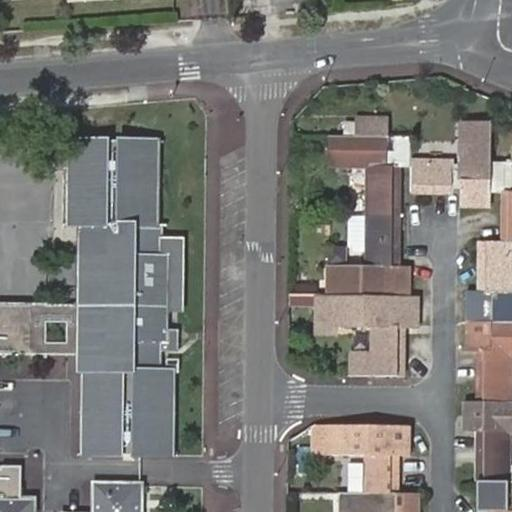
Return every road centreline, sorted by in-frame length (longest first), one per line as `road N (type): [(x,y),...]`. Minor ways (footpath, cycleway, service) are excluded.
road 1 (residential): [(261,400),(260,57)]
road 2 (residential): [(260,57),(0,79)]
road 3 (residential): [(472,33),(260,57)]
road 4 (residential): [(443,402),(261,400)]
road 5 (residential): [(443,402),(445,237)]
